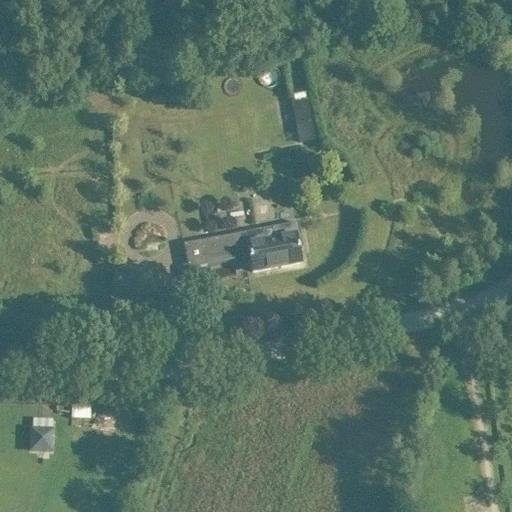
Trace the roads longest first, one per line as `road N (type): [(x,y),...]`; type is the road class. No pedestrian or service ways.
road 1 (unclassified): [(0,364),(223,364),(459,313),(511,287)]
road 2 (track): [(185,366),(142,511)]
